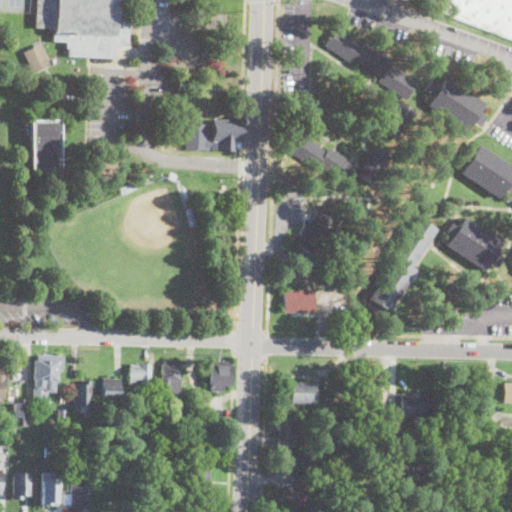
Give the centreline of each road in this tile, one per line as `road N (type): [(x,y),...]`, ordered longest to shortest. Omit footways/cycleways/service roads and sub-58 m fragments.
road 1 (residential): [(511,350),(0,335),(71,306),(85,313),(88,338)]
road 2 (tertiary): [(263,0),(247,511)]
road 3 (residential): [(511,65),(352,0)]
